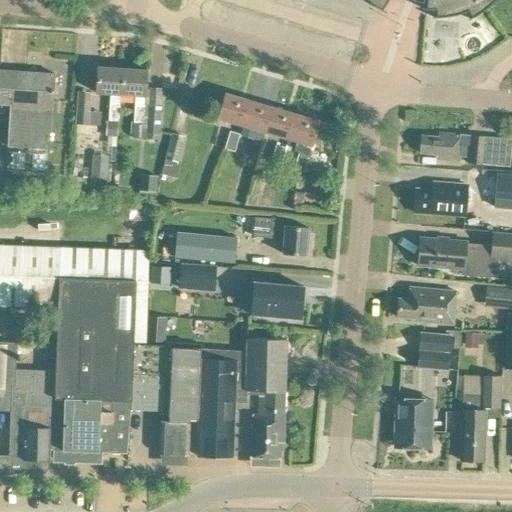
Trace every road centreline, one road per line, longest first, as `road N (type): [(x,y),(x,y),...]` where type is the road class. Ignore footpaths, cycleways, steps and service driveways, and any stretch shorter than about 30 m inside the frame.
road 1 (residential): [(334,489),(369,86)]
road 2 (residential): [(369,86),(140,13)]
road 3 (tertiary): [(511,491),(334,489)]
road 4 (tertiary): [(179,511),(223,490),(334,489)]
road 5 (residential): [(369,86),(511,98)]
road 6 (residential): [(140,13),(0,4)]
